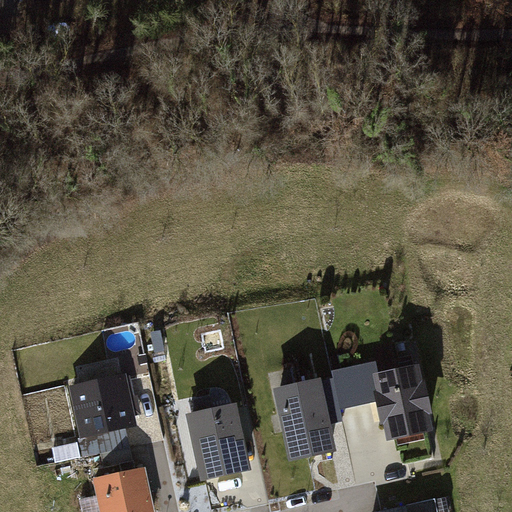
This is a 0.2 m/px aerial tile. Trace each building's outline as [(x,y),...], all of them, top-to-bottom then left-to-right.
[(379,402),(386,437),(435,427),(422,362),(373,372),(379,402)] [(345,409),(379,402),(373,372),(338,379),(345,409)] [(73,388),(86,438),(135,426),(123,376),(73,388)] [(318,385),(277,393),(290,457),(331,449),(318,385)] [(192,414),(205,475),(245,466),(232,406),(192,414)] [(123,463),(126,473),(137,470),(131,447),(103,454),(106,468),(123,463)] [(126,473),(99,479),(105,511),(154,511),(146,469),(137,470),(126,473)] [(86,511),(103,511),(99,495),(84,498),(86,511)] [(408,505),(409,511),(440,511),(437,499),(408,505)]
